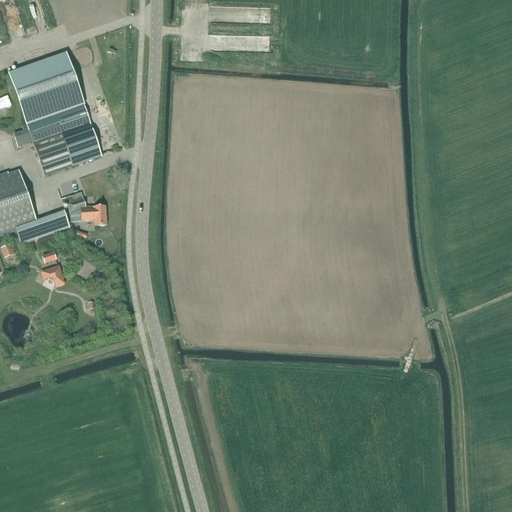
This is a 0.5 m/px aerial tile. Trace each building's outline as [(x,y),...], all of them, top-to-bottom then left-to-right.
[(65,54),(8,75),(26,126),(83,106),(65,54)] [(44,178),(101,158),(83,106),(26,126),(28,132),(14,137),(18,148),(32,143),(44,178)] [(21,246),(49,236),(44,221),(35,224),(18,173),(0,178),(0,236),(15,231),(21,246)] [(81,194),(65,199),(70,215),(80,212),(81,223),(94,222),(94,227),(106,227),(105,208),(86,209),(81,194)] [(10,245),(1,248),(4,257),(14,254),(10,245)] [(53,253),(42,257),(44,264),(55,260),(53,253)] [(57,268),(41,273),(43,281),(52,279),(54,287),(62,284),(57,268)]
